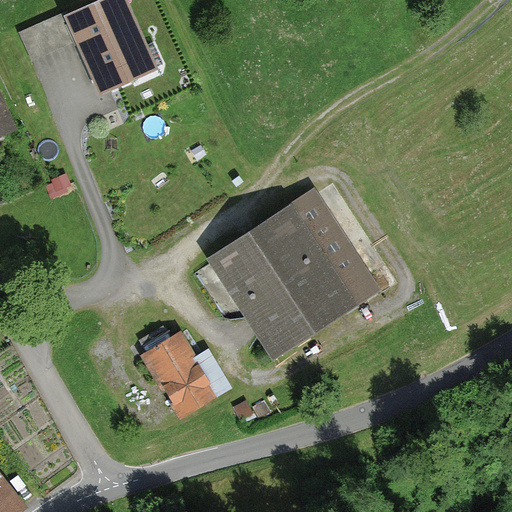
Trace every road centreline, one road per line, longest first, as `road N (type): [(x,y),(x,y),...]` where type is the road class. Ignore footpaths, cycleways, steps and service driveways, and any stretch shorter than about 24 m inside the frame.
road 1 (track): [(98,288),(189,252),(258,198),(314,127),(428,54),(491,0)]
road 2 (tertiary): [(109,487),(367,414),(511,343)]
road 3 (residential): [(109,487),(0,292)]
